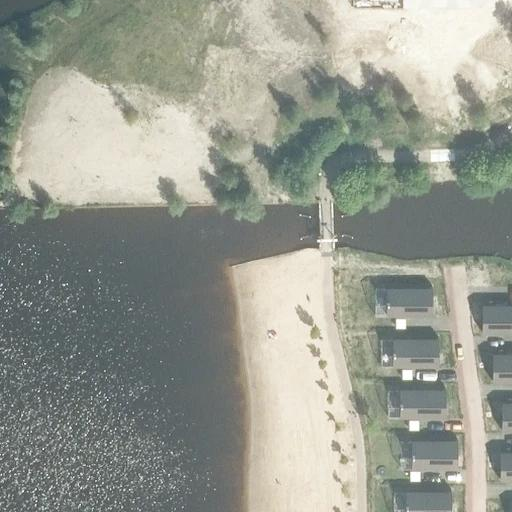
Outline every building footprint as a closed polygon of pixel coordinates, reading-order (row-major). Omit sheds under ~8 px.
[(386,287),(387,315),(431,315),(431,286),(386,287)] [(511,303),(480,303),(480,332),(511,331),(511,303)] [(396,319),(396,328),(405,328),(405,319),(396,319)] [(393,337),(393,366),(437,366),(437,337),(393,337)] [(511,352),(491,352),(491,381),(511,381),(511,352)] [(402,370),(402,379),(411,379),(411,370),(402,370)] [(400,388),(400,417),(445,417),(444,388),(400,388)] [(511,401),(500,401),(500,430),(511,429),(511,401)] [(408,422),(408,430),(417,430),(417,422),(408,422)] [(412,439),(412,468),(456,468),(456,439),(412,439)] [(511,450),(498,451),(499,480),(511,479),(511,450)] [(410,473),(410,482),(418,482),(418,473),(410,473)] [(406,490),(405,511),(450,511),(450,490),(406,490)]
